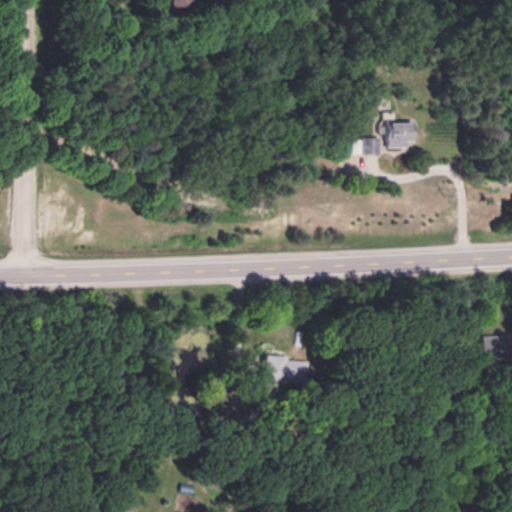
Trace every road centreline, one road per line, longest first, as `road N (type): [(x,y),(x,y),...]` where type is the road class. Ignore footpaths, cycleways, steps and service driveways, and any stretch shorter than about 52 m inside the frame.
road 1 (primary): [(0,268),(511,247)]
road 2 (residential): [(23,0),(26,269)]
